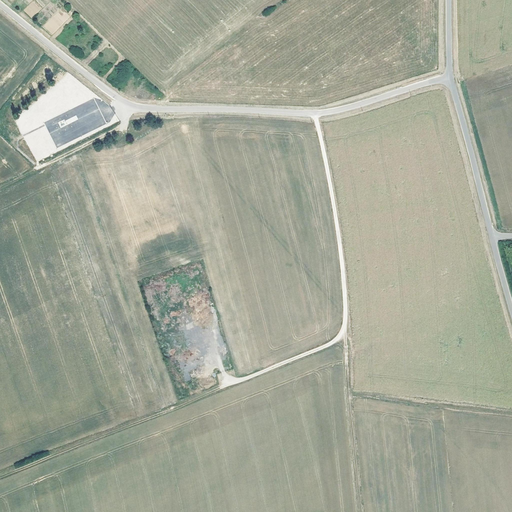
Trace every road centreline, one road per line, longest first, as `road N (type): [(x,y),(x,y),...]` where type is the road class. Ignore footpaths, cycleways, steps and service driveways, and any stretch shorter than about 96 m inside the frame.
road 1 (track): [(314,113),(339,247),(345,312),(337,340),(0,473)]
road 2 (unclassified): [(0,4),(111,94),(142,108),(314,113),(449,77)]
road 3 (unclassified): [(491,236),(449,77)]
road 4 (track): [(348,394),(511,414)]
road 5 (track): [(0,187),(119,127)]
